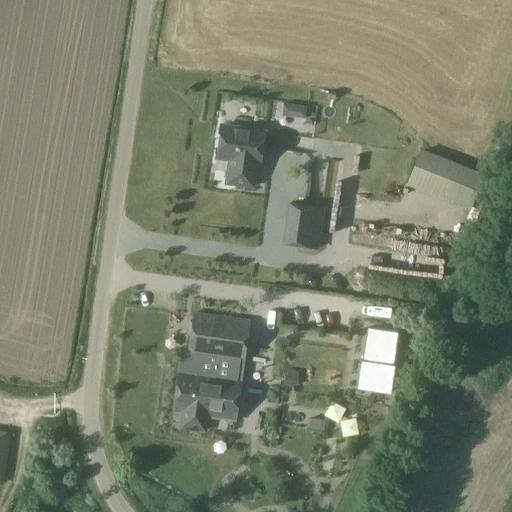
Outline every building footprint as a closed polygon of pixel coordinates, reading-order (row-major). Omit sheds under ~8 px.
[(181,77),(180,88),(213,91),(214,80),(181,77)] [(259,164),(264,133),(221,127),(216,158),(229,160),(226,184),(252,188),(256,164),(259,164)] [(421,149),(406,186),(470,212),(485,175),(421,149)] [(284,245),(316,249),(321,210),(290,205),(284,245)] [(173,412),(210,417),(236,420),(249,322),(193,315),(188,352),(181,352),(173,412)] [(398,333),(366,329),(358,389),(389,393),(398,333)] [(298,372),(285,371),(284,384),(296,385),(298,372)] [(0,485),(2,485),(10,433),(0,431),(0,485)]
